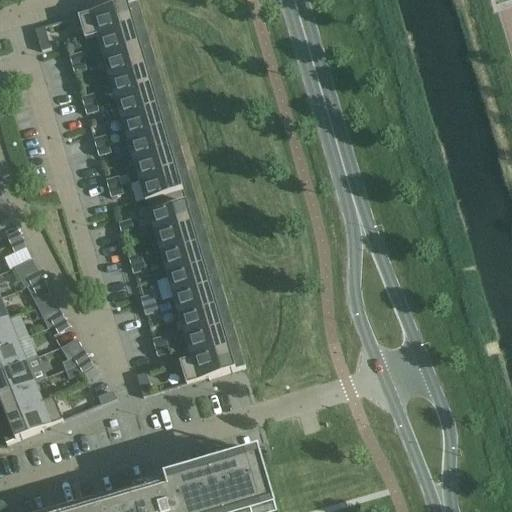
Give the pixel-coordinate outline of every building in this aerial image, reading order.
[(79,19),(85,41),(134,27),(128,5),(101,13),(101,11),(100,11),(101,13),(79,19)] [(141,47),(134,27),(85,41),(85,42),(97,39),(103,58),(141,47)] [(51,51),(45,29),(35,32),(42,54),(51,51)] [(147,68),(141,47),(103,58),(109,79),(147,68)] [(72,67),(84,64),(82,55),(69,59),(72,67)] [(72,67),(74,76),(87,72),(84,64),(72,67)] [(153,89),(147,68),(109,79),(115,100),(153,89)] [(121,121),(159,110),(153,89),(115,100),(121,121)] [(84,109),(96,105),(94,97),(82,101),(84,109)] [(23,102),(8,107),(15,127),(30,121),(23,102)] [(84,109),(87,117),(99,114),(96,105),(84,109)] [(165,130),(159,110),(121,121),(127,141),(165,130)] [(133,162),(171,151),(165,130),(127,141),(133,162)] [(96,150),(109,147),(106,138),(94,142),(96,150)] [(96,150),(99,159),(111,155),(109,147),(96,150)] [(177,172),(171,151),(133,162),(139,183),(177,172)] [(187,206),(177,172),(139,183),(143,194),(145,193),(148,206),(146,206),(150,218),(187,206)] [(108,192),(121,188),(118,180),(106,183),(108,192)] [(108,192),(111,200),(123,196),(121,188),(108,192)] [(193,227),(187,206),(150,218),(156,238),(193,227)] [(131,223),(119,226),(121,235),(133,231),(131,223)] [(193,227),(156,238),(162,259),(199,248),(193,227)] [(11,248),(23,242),(19,234),(7,240),(11,248)] [(11,248),(15,256),(26,250),(23,242),(11,248)] [(206,269),(199,248),(162,259),(168,280),(206,269)] [(131,268),(143,264),(141,256),(128,260),(131,268)] [(102,281),(122,276),(117,259),(97,263),(102,281)] [(131,268),(133,276),(146,273),(143,264),(131,268)] [(206,269),(168,280),(174,300),(212,289),(206,269)] [(32,288),(43,282),(39,275),(27,281),(32,288)] [(43,282),(32,288),(36,296),(47,290),(43,282)] [(218,310),(212,289),(174,300),(180,321),(218,310)] [(143,310),(155,306),(153,298),(141,301),(143,310)] [(1,301),(0,301),(0,326),(9,322),(1,301)] [(143,310),(145,318),(158,314),(155,306),(143,310)] [(137,309),(116,310),(116,329),(137,329),(137,309)] [(224,331),(218,310),(180,321),(186,342),(224,331)] [(54,329),(65,322),(61,315),(50,321),(54,329)] [(9,322),(0,326),(0,350),(18,343),(9,322)] [(65,322),(54,329),(58,336),(69,330),(65,322)] [(230,351),(224,331),(186,342),(192,362),(180,365),(181,366),(230,351)] [(155,351),(168,347),(165,339),(153,343),(155,351)] [(18,343),(0,350),(0,375),(26,364),(18,343)] [(155,351),(158,359),(170,356),(168,347),(155,351)] [(230,351),(181,366),(187,388),(209,381),(209,383),(210,383),(210,381),(236,373),(230,351)] [(78,368),(89,361),(84,354),(73,361),(78,368)] [(89,361),(78,368),(83,376),(94,369),(89,361)] [(26,364),(0,375),(0,399),(35,386),(26,364)] [(143,400),(153,398),(146,376),(137,379),(143,400)] [(35,386),(0,399),(0,403),(7,422),(55,402),(55,401),(43,406),(35,386)] [(112,394),(98,400),(102,409),(118,402),(112,394)] [(16,442),(6,446),(7,447),(16,443),(64,424),(63,423),(55,402),(7,422),(16,442)] [(259,511),(276,507),(262,460),(167,488),(169,494),(107,511),(259,511)]
